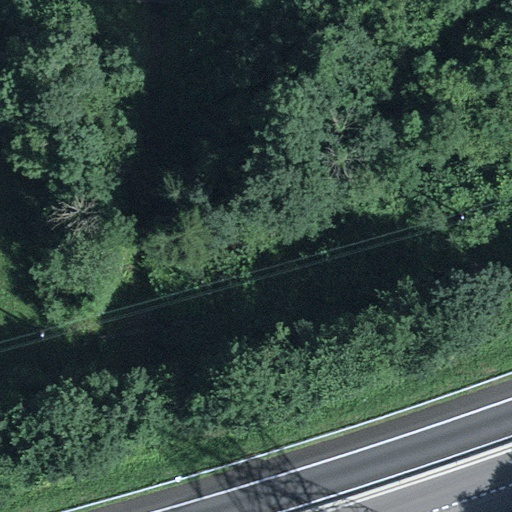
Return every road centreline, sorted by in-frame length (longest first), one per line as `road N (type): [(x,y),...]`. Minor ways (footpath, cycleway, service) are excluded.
road 1 (primary): [(511,421),(232,511)]
road 2 (primary): [(383,511),(511,469)]
